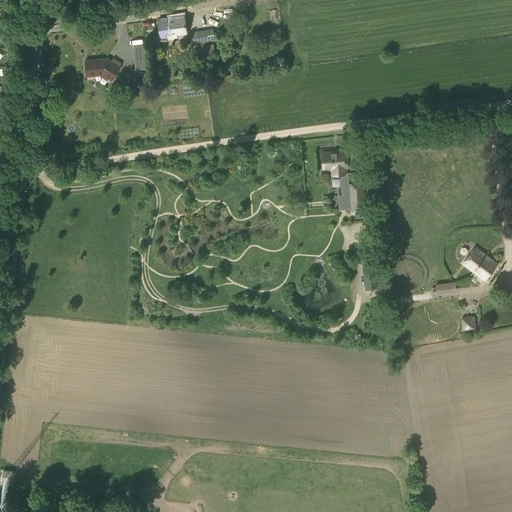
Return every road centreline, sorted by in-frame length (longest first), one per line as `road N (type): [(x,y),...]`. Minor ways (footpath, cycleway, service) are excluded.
road 1 (track): [(23,173),(511,103)]
road 2 (residential): [(0,367),(45,0)]
